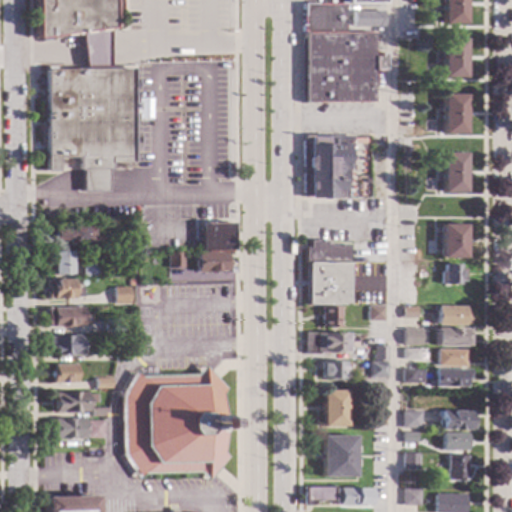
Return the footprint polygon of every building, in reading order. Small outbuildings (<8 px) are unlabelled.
[(119,0),(119,16),(112,15),(112,29),(107,29),(107,68),(130,67),(130,79),(136,79),(136,86),(130,86),(130,100),(136,100),(136,107),(130,107),(130,136),(138,136),(137,142),(130,142),(130,155),(137,155),(137,160),(109,161),(109,171),(105,171),(105,193),(78,194),(79,171),(75,171),(75,155),(54,155),(54,170),(44,169),(43,69),(83,68),(78,30),(34,37),(33,0),(119,0)] [(463,0),(463,25),(440,25),(440,0),(463,0)] [(343,33),(301,32),(301,5),(343,5),(343,33)] [(380,27),(350,27),(350,11),(380,11),(380,27)] [(372,33),(372,57),(378,57),(378,54),(383,54),(383,71),(372,71),(372,102),(302,103),(302,33),(372,33)] [(463,79),(440,78),(440,39),(463,39),(463,79)] [(463,135),(440,134),(440,94),(463,95),(463,135)] [(340,185),(340,198),(332,198),(332,199),(306,199),(306,197),(302,197),(301,139),(303,138),(352,136),(352,156),(345,156),(345,185),(340,185)] [(463,193),(440,193),(440,153),(463,153),(463,193)] [(191,245),(172,245),(172,223),(191,223),(191,245)] [(228,223),(229,249),(198,249),(198,223),(228,223)] [(88,241),(50,242),(50,233),(48,233),(48,224),(88,224),(88,241)] [(464,259),(439,259),(439,225),(464,225),(464,259)] [(326,244),(329,244),(329,246),(348,246),(348,262),(325,262),(325,264),(348,264),(348,306),(305,306),(305,248),(308,248),(308,241),(326,241),(326,244)] [(66,272),(47,271),(47,264),(45,264),(45,258),(47,258),(47,250),(66,250),(66,272)] [(222,258),(231,258),(231,272),(221,272),(221,269),(194,270),(194,252),(222,252),(222,258)] [(180,266),(165,266),(165,254),(180,254),(180,266)] [(96,276),(79,276),(79,262),(96,262),(96,276)] [(458,269),(465,269),(465,281),(458,281),(458,285),(438,285),(439,272),(442,272),(442,265),(458,265),(458,269)] [(70,285),(77,285),(77,295),(69,295),(69,297),(43,297),(43,279),(70,279),(70,285)] [(127,300),(108,300),(108,287),(127,288),(127,300)] [(366,321),(366,306),(383,306),(382,322),(366,321)] [(77,325),(43,325),(43,307),(77,307),(77,325)] [(464,315),(468,315),(468,324),(464,324),(464,326),(436,326),(436,307),(464,307),(464,315)] [(339,328),(319,328),(319,308),(339,308),(339,328)] [(416,318),(402,318),(402,309),(402,308),(416,308),(416,318)] [(108,331),(95,330),(95,323),(96,323),(109,324),(108,331)] [(464,330),(468,330),(468,346),(464,346),(464,347),(434,347),(434,328),(464,329),(464,330)] [(401,346),(420,346),(421,329),(402,329),(401,346)] [(345,334),(345,343),(350,343),(350,347),(345,347),(345,353),(303,353),(303,334),(345,334)] [(75,341),(79,341),(79,353),(48,354),(48,345),(45,345),(44,335),(74,335),(75,341)] [(385,362),(371,362),(371,347),(385,347),(385,362)] [(418,360),(402,360),(402,350),(418,349),(418,360)] [(465,368),(436,367),(437,350),(466,351),(465,368)] [(125,360),(110,360),(110,351),(125,351),(125,360)] [(344,373),(346,373),(346,380),(340,380),(340,379),(319,379),(319,362),(344,362),(344,373)] [(385,378),(367,377),(367,363),(385,363),(385,378)] [(71,380),(47,380),(48,369),(50,369),(50,364),(71,364),(71,380)] [(220,389),(215,394),(216,452),(222,457),(204,478),(196,472),(141,472),(133,478),(116,454),(116,390),(129,371),(135,375),(191,375),(198,367),(220,389)] [(415,371),(422,371),(422,384),(401,384),(401,369),(415,369),(415,371)] [(470,379),(467,379),(467,387),(457,387),(456,388),(433,388),(434,369),(470,369),(470,379)] [(105,387),(90,387),(90,377),(105,377),(105,387)] [(82,410),(50,410),(50,392),(82,391),(82,410)] [(344,427),(319,427),(319,391),(343,391),(344,427)] [(384,427),(367,427),(367,409),(384,409),(384,427)] [(421,426),(402,427),(402,412),(421,412),(421,426)] [(469,413),(473,413),(473,429),(470,429),(470,430),(461,430),(461,431),(451,431),(451,430),(440,430),(440,427),(438,427),(438,420),(440,420),(440,412),(469,412),(469,413)] [(78,438),(43,438),(43,419),(78,418),(78,438)] [(98,439),(82,439),(82,421),(98,421),(98,439)] [(416,444),(402,444),(402,433),(416,433),(416,444)] [(467,451),(442,451),(442,434),(467,434),(467,451)] [(353,477),(319,477),(320,437),(353,437),(353,477)] [(418,468),(402,469),(402,455),(418,454),(418,468)] [(466,480),(448,481),(448,479),(445,479),(445,470),(446,470),(446,456),(466,456),(466,480)] [(332,501),(308,502),(308,507),(302,507),(302,488),(332,488),(332,501)] [(357,494),(360,494),(360,501),(361,501),(361,504),(357,504),(357,506),(337,505),(335,505),(335,489),(357,489),(357,494)] [(420,506),(402,506),(402,489),(420,489),(420,506)] [(89,511),(38,511),(38,496),(89,495),(89,511)] [(465,511),(434,511),(434,495),(465,495),(465,511)]
